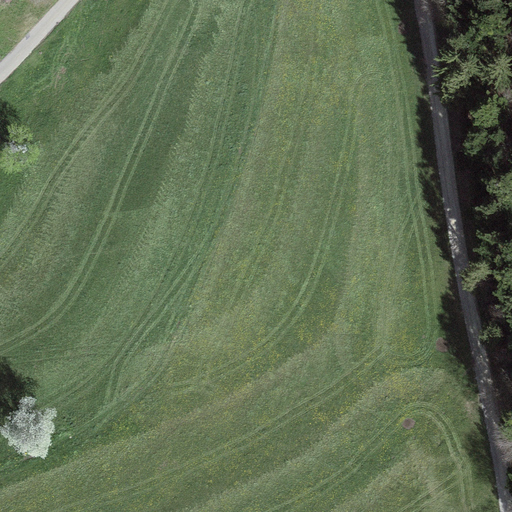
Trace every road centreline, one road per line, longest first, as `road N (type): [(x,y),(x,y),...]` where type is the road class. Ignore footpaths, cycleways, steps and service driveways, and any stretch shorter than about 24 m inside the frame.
road 1 (track): [(0,470),(103,416),(165,359),(221,229),(274,0)]
road 2 (track): [(422,0),(448,190),(509,511)]
